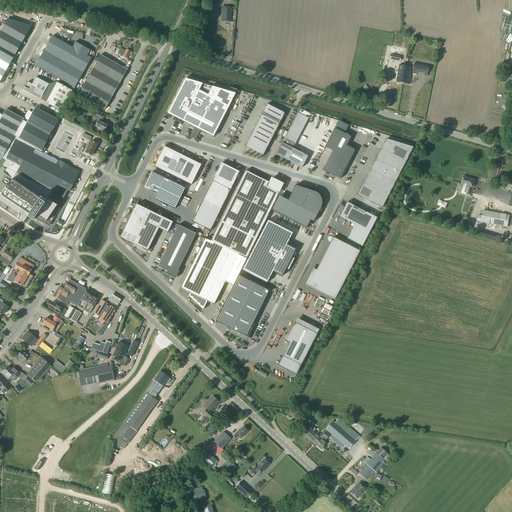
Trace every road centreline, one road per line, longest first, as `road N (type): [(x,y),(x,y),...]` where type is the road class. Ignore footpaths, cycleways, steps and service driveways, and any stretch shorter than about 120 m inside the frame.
road 1 (unclassified): [(111,237),(243,356),(259,347),(333,205),(328,186),(167,137),(157,139),(132,187)]
road 2 (secondary): [(356,511),(168,336)]
road 3 (unclassified): [(313,92),(511,151)]
road 4 (residential): [(168,336),(121,394),(54,452),(43,486)]
road 5 (unclassified): [(313,92),(167,47)]
road 6 (tertiary): [(103,174),(167,47)]
road 7 (unclassified): [(167,47),(47,14)]
road 8 (secondary): [(168,336),(71,261)]
